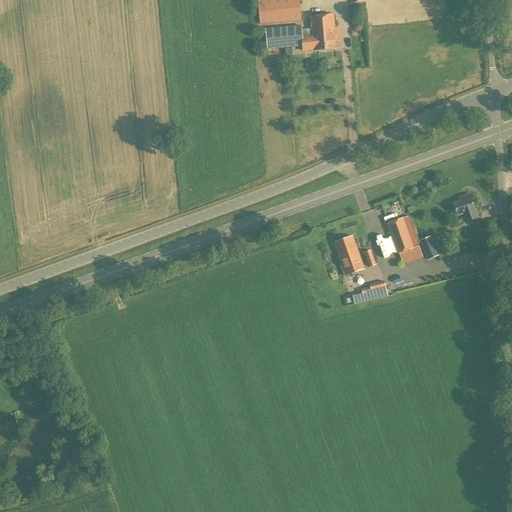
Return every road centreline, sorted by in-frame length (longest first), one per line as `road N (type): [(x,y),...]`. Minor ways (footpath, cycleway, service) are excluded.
road 1 (unclassified): [(0,288),(268,191),(497,90)]
road 2 (secondary): [(0,314),(497,133)]
road 3 (unclassified): [(511,316),(497,133)]
